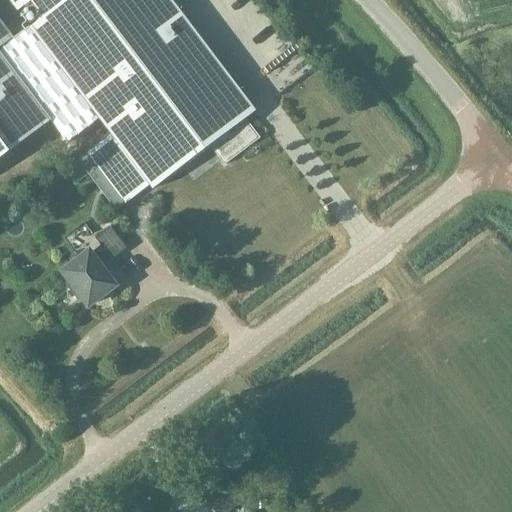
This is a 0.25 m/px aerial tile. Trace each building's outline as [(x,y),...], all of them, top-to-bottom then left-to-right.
[(0,23),(0,159),(49,122),(66,144),(98,120),(151,190),(208,147),(223,166),(259,138),(245,120),(255,113),(169,0),(5,0),(15,13),(29,3),(40,19),(12,40),(0,23)] [(89,255),(88,253),(61,273),(87,307),(114,287),(99,268),(124,249),(109,229),(94,240),(99,247),(89,255)] [(53,435),(59,431),(55,425),(49,429),(53,435)] [(197,493),(222,473),(207,454),(182,474),(197,493)] [(211,511),(229,511),(243,501),(227,482),(204,501),(211,511)]
